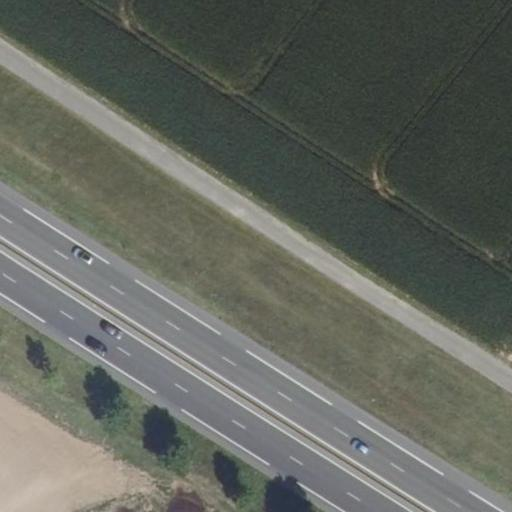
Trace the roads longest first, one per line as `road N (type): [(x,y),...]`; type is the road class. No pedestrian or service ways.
road 1 (trunk): [(465,511),(0,212)]
road 2 (trunk): [(0,269),(378,511)]
road 3 (track): [(163,511),(135,466),(0,379)]
